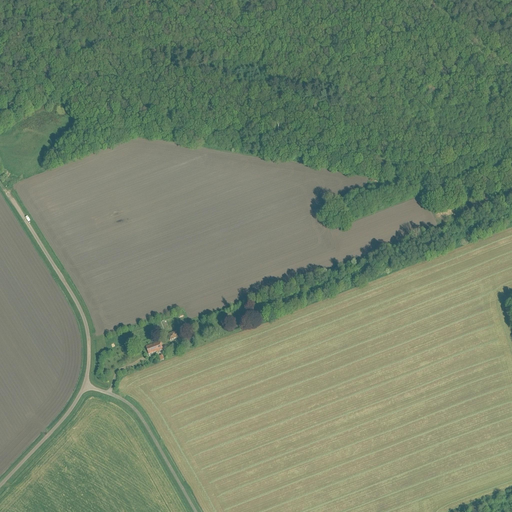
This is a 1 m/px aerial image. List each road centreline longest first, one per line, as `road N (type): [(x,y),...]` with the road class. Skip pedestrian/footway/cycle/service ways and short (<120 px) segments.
road 1 (track): [(255,0),(220,37),(55,84),(0,111)]
road 2 (unclassified): [(86,386),(89,348),(77,304),(8,193)]
road 3 (unclassified): [(195,511),(135,411),(86,386)]
road 4 (unclassified): [(0,485),(86,386)]
